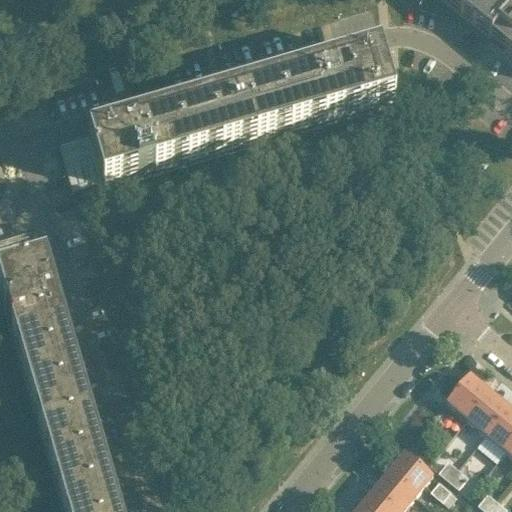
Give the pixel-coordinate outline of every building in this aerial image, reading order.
[(511,0),(439,0),(511,60),(511,0)] [(395,106),(380,56),(379,57),(381,63),(153,130),(152,124),(112,135),(114,141),(92,147),(90,141),(89,141),(103,190),(223,156),(395,106)] [(70,200),(101,191),(87,144),(57,152),(70,200)] [(0,244),(0,277),(43,265),(34,235),(0,244)] [(46,267),(0,280),(0,294),(63,511),(109,511),(39,270),(46,268),(46,267)] [(446,409),(447,409),(466,425),(489,397),(469,381),(446,409)] [(489,397),(466,425),(485,442),(509,414),(489,397)] [(505,458),(511,449),(511,416),(509,414),(485,442),(505,458)] [(430,454),(418,445),(417,444),(409,455),(422,464),(430,454)] [(433,483),(420,472),(405,460),(388,479),(416,503),(433,483)] [(438,479),(448,487),(458,475),(448,467),(438,479)] [(467,483),(458,475),(448,487),(458,495),(467,483)] [(388,479),(372,499),(387,511),(408,511),(416,503),(388,479)] [(431,498),(442,508),(447,511),(448,511),(456,503),(438,489),(431,498)] [(361,511),(387,511),(372,499),(361,511)] [(487,500),(477,511),(478,511),(493,511),(497,508),(487,500)]
